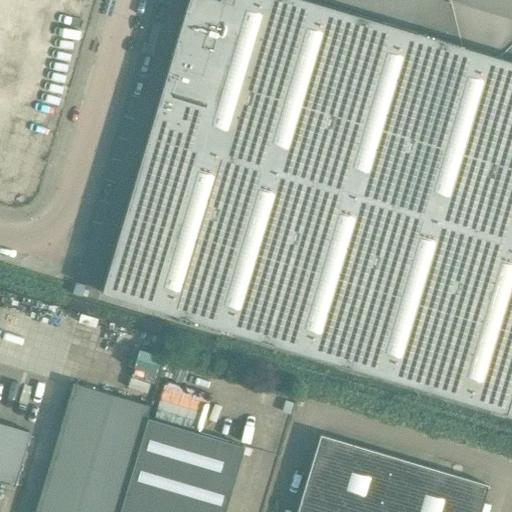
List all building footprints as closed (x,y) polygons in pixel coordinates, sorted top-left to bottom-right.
[(187,0),(100,292),(511,414),(511,60),(308,0),(187,0)] [(115,511),(147,405),(71,382),(32,511),(115,511)] [(222,511),(242,444),(145,415),(116,511),(222,511)] [(26,430),(0,421),(0,480),(10,484),(26,430)] [(477,511),(486,482),(318,433),(294,511),(477,511)]
